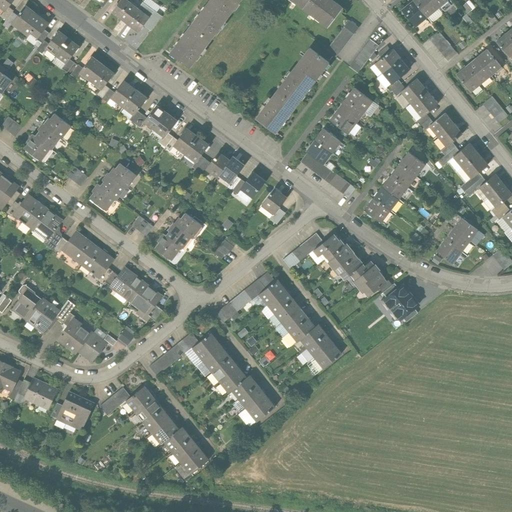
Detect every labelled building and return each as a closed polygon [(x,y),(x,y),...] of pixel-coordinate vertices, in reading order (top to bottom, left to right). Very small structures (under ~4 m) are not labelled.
[(13,0),(0,0),(0,10),(4,13),(8,8),(13,0)] [(121,0),(112,13),(125,22),(135,8),(124,0),(121,0)] [(230,15),(210,0),(190,27),(209,41),(230,15)] [(210,0),(230,15),(240,0),(210,0)] [(311,0),(289,0),(304,10),(311,0)] [(342,8),(331,0),(311,0),(304,10),(327,28),(342,8)] [(428,0),(414,0),(413,2),(426,18),(437,10),(428,0)] [(446,0),(428,0),(437,10),(447,1),(446,0)] [(416,27),(426,18),(413,2),(402,10),(416,27)] [(461,7),(467,14),(471,12),(471,11),(466,4),(461,7)] [(11,25),(23,34),(37,16),(25,7),(17,17),(11,25)] [(1,17),(6,21),(12,13),(14,12),(8,8),(4,13),(1,17)] [(148,18),(135,8),(125,22),(137,32),(148,18)] [(467,14),(467,15),(472,22),(473,23),(477,20),(471,12),(467,14)] [(17,17),(12,13),(6,21),(3,26),(8,30),(11,25),(17,17)] [(463,18),(469,24),(472,22),(467,15),(463,18)] [(49,25),(37,16),(23,34),(35,43),(37,41),(44,31),(49,25)] [(358,28),(348,21),(326,50),(336,58),(358,28)] [(209,41),(190,27),(170,53),(190,68),(209,41)] [(37,41),(41,45),(44,41),(49,34),(44,31),(37,41)] [(429,39),(449,63),(459,55),(438,31),(429,39)] [(45,50),(56,58),(69,40),(59,32),(49,45),(45,50)] [(509,58),(511,56),(511,41),(506,34),(496,43),(509,58)] [(79,47),(69,40),(56,58),(65,65),(70,60),(79,47)] [(379,46),(370,40),(349,67),(358,74),(379,46)] [(49,45),(44,41),(41,45),(36,51),(41,55),(45,50),(49,45)] [(467,45),(463,41),(458,46),(461,50),(467,45)] [(375,65),(382,74),(400,59),(393,50),(375,65)] [(487,50),(476,58),(491,77),(501,68),(487,50)] [(309,51),(291,74),(310,88),(328,65),(309,51)] [(1,65),(7,68),(11,61),(5,57),(1,65)] [(78,75),(89,83),(102,66),(91,58),(83,69),(78,75)] [(476,58),(466,67),(481,85),(491,77),(476,58)] [(409,69),(400,59),(382,74),(391,84),(397,79),(409,69)] [(74,64),(70,60),(65,65),(62,70),(67,73),(74,64)] [(83,69),(78,65),(70,75),(75,79),(78,75),(83,69)] [(113,74),(102,66),(89,83),(100,92),(105,86),(113,74)] [(471,93),(481,85),(466,67),(456,75),(471,93)] [(0,91),(1,93),(11,81),(0,72),(0,91)] [(291,74),(273,97),(292,111),(310,88),(291,74)] [(37,82),(31,78),(26,85),(32,89),(37,82)] [(390,93),(392,91),(401,84),(397,79),(391,84),(386,88),(390,93)] [(401,92),(410,103),(426,90),(417,79),(405,89),(401,92)] [(110,98),(123,108),(135,91),(123,81),(114,93),(110,98)] [(405,89),(401,84),(392,91),(396,96),(401,92),(405,89)] [(97,96),(102,99),(109,89),(105,86),(100,92),(97,96)] [(355,88),(347,99),(364,112),(372,101),(355,88)] [(114,93),(109,89),(102,99),(107,103),(110,98),(114,93)] [(437,104),(426,90),(410,103),(421,117),(425,113),(437,104)] [(146,99),(135,91),(123,108),(134,116),(137,111),(146,99)] [(275,134),(292,111),(273,97),(256,120),(275,134)] [(492,97),(482,104),(499,123),(508,116),(492,97)] [(356,122),(364,112),(347,99),(339,109),(356,122)] [(144,123),(154,131),(166,114),(156,106),(147,118),(144,123)] [(348,133),(356,122),(339,109),(331,120),(348,133)] [(130,121),(135,124),(142,115),(137,111),(134,116),(130,121)] [(416,121),(420,126),(429,118),(425,113),(421,117),(416,121)] [(429,126),(438,137),(453,124),(445,113),(433,123),(429,126)] [(49,118),(44,124),(60,137),(62,138),(70,127),(54,114),(51,119),(49,118)] [(176,121),(166,114),(154,131),(164,138),(168,133),(176,121)] [(147,118),(142,115),(135,124),(140,128),(144,123),(147,118)] [(0,126),(14,138),(22,128),(8,117),(0,126)] [(433,123),(429,118),(420,126),(424,131),(429,126),(433,123)] [(41,130),(35,137),(50,148),(51,149),(60,137),(44,124),(43,123),(39,129),(41,130)] [(462,134),(453,124),(438,137),(446,147),(452,142),(462,134)] [(173,147),(185,155),(198,138),(186,129),(178,141),(173,147)] [(324,131),(316,142),(331,154),(340,142),(324,131)] [(160,144),(165,148),(173,137),(168,133),(164,138),(160,144)] [(40,160),(50,148),(35,137),(32,134),(27,141),(29,143),(25,148),(40,160)] [(178,141),(173,137),(165,148),(170,151),(173,147),(178,141)] [(208,146),(198,138),(185,155),(195,163),(201,156),(208,146)] [(118,142),(112,139),(109,145),(116,148),(118,142)] [(323,165),(331,154),(316,142),(307,153),(323,165)] [(441,151),(445,156),(455,147),(452,142),(446,147),(441,151)] [(453,157),(462,167),(478,154),(469,144),(459,152),(453,157)] [(126,151),(123,146),(118,149),(121,154),(126,151)] [(459,152),(455,147),(445,156),(438,162),(442,166),(453,157),(459,152)] [(211,163),(206,170),(217,178),(219,176),(230,161),(219,153),(211,163)] [(326,167),(323,165),(307,153),(301,162),(349,199),(356,190),(332,172),(326,167)] [(409,153),(400,164),(416,176),(425,165),(409,153)] [(487,165),(478,154),(462,167),(470,178),(478,172),(487,165)] [(192,167),(197,171),(205,159),(201,156),(195,163),(192,167)] [(219,176),(230,184),(236,176),(243,166),(232,158),(230,161),(219,176)] [(124,159),(120,164),(126,168),(130,163),(124,159)] [(211,163),(205,159),(197,171),(203,175),(206,170),(211,163)] [(329,163),(326,167),(332,172),(335,167),(329,163)] [(113,169),(109,176),(125,188),(126,189),(136,176),(126,168),(120,164),(115,170),(113,169)] [(400,164),(392,176),(408,188),(416,176),(400,164)] [(80,187),(87,178),(73,167),(66,176),(80,187)] [(19,186),(0,171),(0,208),(1,209),(6,203),(16,190),(19,186)] [(468,197),(479,188),(486,182),(478,172),(470,178),(460,187),(468,197)] [(245,183),(240,190),(252,200),(265,182),(253,173),(245,183)] [(104,182),(100,187),(115,199),(116,200),(125,188),(109,176),(107,175),(103,181),(104,182)] [(479,188),(487,198),(503,185),(495,175),(486,182),(479,188)] [(228,187),(233,190),(240,180),(236,176),(230,184),(228,187)] [(392,176),(383,187),(399,199),(408,188),(392,176)] [(245,183),(240,180),(233,190),(237,194),(240,190),(245,183)] [(105,211),(115,199),(100,187),(97,185),(92,192),(94,193),(90,199),(105,211)] [(510,194),(503,185),(487,198),(495,207),(502,201),(510,194)] [(383,187),(374,198),(390,211),(399,199),(383,187)] [(274,189),(261,207),(273,216),(275,213),(276,214),(279,209),(287,198),(274,189)] [(22,194),(16,190),(6,203),(12,207),(16,202),(22,194)] [(14,213),(33,227),(47,209),(29,194),(20,205),(14,213)] [(381,222),(390,211),(374,198),(365,210),(381,222)] [(499,221),(503,217),(510,212),(502,201),(495,207),(491,211),(499,221)] [(8,213),(12,216),(14,213),(20,205),(16,202),(12,207),(8,213)] [(63,221),(47,209),(33,227),(48,239),(55,231),(58,226),(63,221)] [(285,214),(279,209),(276,214),(275,213),(273,216),(271,218),(278,223),(285,214)] [(503,217),(511,227),(511,226),(511,210),(510,212),(503,217)] [(180,217),(175,224),(191,237),(193,238),(202,226),(186,214),(182,219),(180,217)] [(146,237),(153,228),(138,216),(131,225),(146,237)] [(462,218),(454,229),(470,241),(478,231),(462,218)] [(233,224),(227,220),(222,226),(228,230),(233,224)] [(170,231),(166,236),(181,247),(183,248),(191,237),(175,224),(173,223),(168,229),(170,231)] [(58,226),(55,231),(48,239),(45,244),(54,251),(55,249),(63,238),(62,237),(63,236),(63,235),(62,234),(61,232),(61,230),(61,228),(58,226)] [(454,229),(446,240),(462,252),(470,241),(454,229)] [(63,249),(82,264),(96,245),(77,231),(69,242),(63,249)] [(172,260),(181,247),(166,236),(163,234),(159,241),(160,242),(156,248),(172,260)] [(299,262),(312,252),(323,243),(316,234),(283,260),(290,269),(293,267),(299,262)] [(321,254),(326,260),(343,247),(334,235),(323,243),(312,252),(317,258),(321,254)] [(212,252),(221,259),(224,255),(226,256),(229,251),(230,252),(237,243),(228,237),(221,246),(220,245),(217,249),(215,248),(212,252)] [(69,242),(63,238),(55,249),(60,253),(63,249),(69,242)] [(454,263),(462,252),(446,240),(437,251),(454,263)] [(115,260),(96,245),(82,264),(101,278),(109,268),(115,260)] [(326,260),(334,271),(353,255),(345,245),(343,247),(326,260)] [(511,264),(511,261),(501,249),(492,256),(504,271),(511,264)] [(361,265),(353,255),(334,271),(342,280),(349,275),(361,265)] [(302,266),(299,262),(293,267),(296,271),(302,266)] [(352,283),(357,289),(378,272),(370,262),(363,267),(361,265),(349,275),(354,282),(352,283)] [(110,286),(129,300),(143,282),(125,267),(118,275),(110,286)] [(102,287),(106,282),(114,272),(109,268),(101,278),(97,283),(102,287)] [(118,275),(114,272),(106,282),(110,286),(118,275)] [(224,324),(260,294),(275,282),(268,272),(216,314),(224,324)] [(386,282),(378,272),(357,289),(362,294),(363,293),(366,297),(378,288),(386,282)] [(260,294),(268,304),(286,289),(278,280),(275,282),(260,294)] [(388,280),(386,282),(378,288),(383,293),(392,285),(388,280)] [(152,317),(148,314),(155,305),(162,296),(143,282),(129,300),(140,309),(137,312),(149,321),(152,317)] [(386,298),(398,288),(394,284),(392,285),(383,293),(386,298)] [(411,294),(403,284),(398,288),(386,298),(384,299),(392,309),(411,294)] [(14,309),(29,320),(43,301),(36,296),(34,295),(36,293),(30,289),(26,286),(24,286),(21,291),(21,293),(22,294),(20,297),(20,300),(21,301),(14,309)] [(268,304),(275,313),(293,298),(286,289),(268,304)] [(411,294),(392,309),(400,319),(402,318),(414,308),(419,304),(411,294)] [(13,301),(7,297),(0,305),(0,311),(3,314),(13,301)] [(275,313),(283,322),(301,308),(293,298),(275,313)] [(328,303),(324,298),(320,301),(324,306),(328,303)] [(44,299),(43,301),(29,320),(45,332),(55,318),(60,311),(44,299)] [(55,318),(61,323),(70,312),(75,305),(68,301),(60,311),(55,318)] [(164,311),(155,305),(148,314),(152,317),(156,321),(164,311)] [(283,322),(290,332),(308,317),(301,308),(283,322)] [(418,313),(414,308),(402,318),(406,322),(418,313)] [(75,316),(70,312),(61,323),(67,327),(74,317),(75,316)] [(76,352),(78,350),(92,331),(74,317),(67,327),(58,339),(76,352)] [(316,326),(308,317),(290,332),(298,341),(300,339),(316,326)] [(300,339),(307,348),(325,333),(318,324),(316,326),(300,339)] [(127,344),(133,331),(123,326),(117,339),(127,344)] [(157,376),(192,348),(202,339),(195,330),(149,367),(157,376)] [(104,340),(92,331),(78,350),(92,361),(106,341),(104,340)] [(192,348),(201,359),(220,343),(211,332),(202,339),(192,348)] [(333,342),(325,333),(307,348),(314,357),(333,342)] [(108,334),(104,340),(106,341),(113,346),(117,341),(108,334)] [(342,353),(333,342),(314,357),(323,368),(342,353)] [(229,355),(220,343),(201,359),(210,370),(229,355)] [(210,370),(219,382),(239,366),(229,355),(210,370)] [(0,361),(0,391),(2,392),(4,388),(12,391),(18,379),(21,372),(0,361)] [(248,377),(239,366),(219,382),(228,393),(231,391),(248,377)] [(231,391),(238,399),(257,384),(250,376),(248,377),(231,391)] [(57,389),(34,378),(32,383),(25,398),(27,399),(48,409),(57,389)] [(9,398),(15,401),(24,382),(18,379),(12,391),(9,398)] [(25,380),(24,382),(15,401),(23,405),(25,404),(27,399),(25,398),(32,383),(25,380)] [(238,399),(246,409),(264,394),(257,384),(238,399)] [(127,400),(135,411),(153,397),(145,386),(131,397),(127,400)] [(107,416),(127,400),(131,397),(123,388),(99,406),(107,416)] [(95,403),(70,392),(64,406),(57,403),(52,416),(83,430),(95,403)] [(275,408),(264,394),(246,409),(257,423),(275,408)] [(135,411),(144,422),(162,408),(153,397),(135,411)] [(144,422),(152,433),(170,418),(162,408),(144,422)] [(179,429),(170,418),(152,433),(161,443),(165,441),(179,429)] [(165,441),(173,452),(191,438),(182,427),(179,429),(165,441)] [(173,452),(182,463),(199,449),(191,438),(173,452)] [(208,460),(199,449),(182,463),(191,474),(208,460)]
